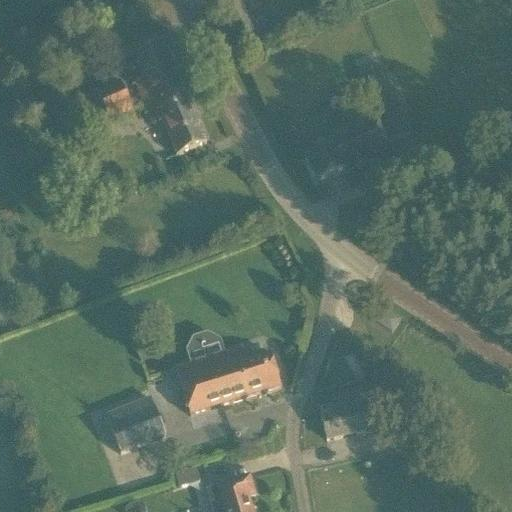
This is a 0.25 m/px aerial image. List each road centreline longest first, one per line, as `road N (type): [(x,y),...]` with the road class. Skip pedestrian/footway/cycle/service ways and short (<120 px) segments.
road 1 (unclassified): [(301,511),(292,423),(336,295),(326,237)]
road 2 (tertiary): [(326,237),(248,141),(181,0)]
road 3 (track): [(446,511),(336,295)]
road 4 (tertiary): [(511,371),(326,237)]
